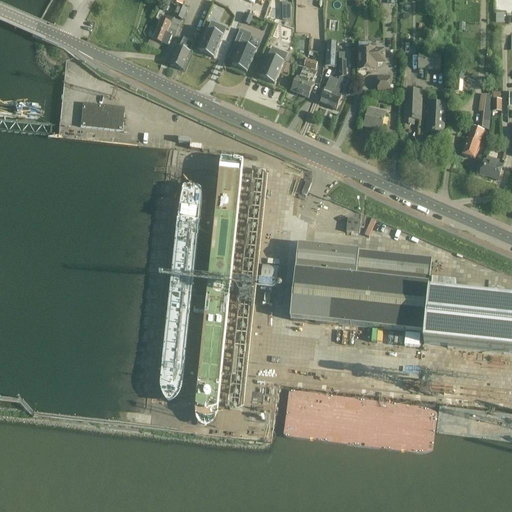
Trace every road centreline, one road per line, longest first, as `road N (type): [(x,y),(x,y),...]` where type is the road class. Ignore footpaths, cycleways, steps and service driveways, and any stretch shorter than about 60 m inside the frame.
road 1 (tertiary): [(511,238),(67,42)]
road 2 (unknown): [(511,175),(502,42),(511,32)]
